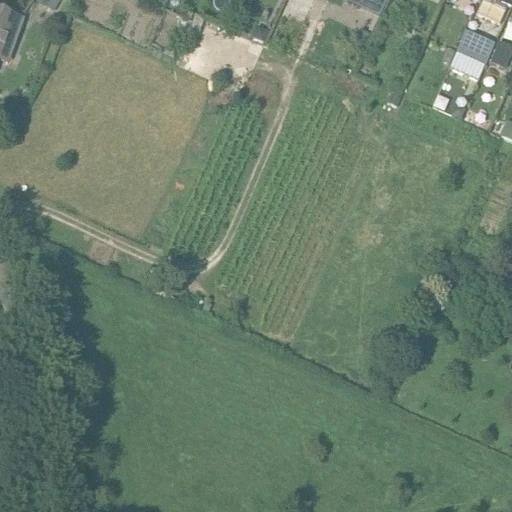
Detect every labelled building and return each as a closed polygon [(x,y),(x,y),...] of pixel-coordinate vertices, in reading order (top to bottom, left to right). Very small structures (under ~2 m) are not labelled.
[(58,0),(44,0),(41,5),(53,12),(60,1),(58,0)] [(349,0),(347,5),(380,19),(388,0),(349,0)] [(484,0),(477,16),(499,26),(507,10),(499,6),(502,1),(502,0),(484,0)] [(0,55),(3,47),(12,50),(23,22),(0,13),(0,55)] [(204,23),(196,19),(186,40),(195,44),(204,23)] [(257,30),(253,39),(263,43),(267,34),(257,30)] [(466,34),(457,55),(459,56),(485,67),(494,47),(468,35),(466,34)] [(511,49),(499,44),(490,65),(504,72),(511,52),(511,49)] [(466,111),(460,109),(454,111),(451,117),(461,122),(466,111)] [(511,124),(507,123),(500,138),(511,142),(511,124)] [(202,313),(208,316),(212,308),(206,305),(202,313)]
